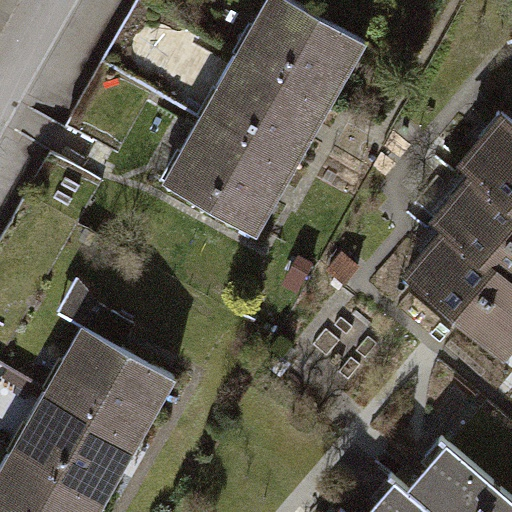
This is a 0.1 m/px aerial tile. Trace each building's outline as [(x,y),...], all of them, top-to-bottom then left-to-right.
[(360,57),(264,5),(157,203),(252,254),(360,57)] [(511,217),(511,133),(499,122),(457,172),(469,182),(511,217)] [(511,302),(511,217),(469,182),(427,232),(440,243),(511,302)] [(501,378),(511,364),(511,302),(440,243),(398,293),(501,378)] [(55,327),(75,337),(0,475),(0,511),(98,511),(167,387),(119,361),(136,331),(91,307),(77,288),(55,327)] [(511,511),(511,510),(445,456),(406,504),(416,511),(511,511)] [(416,511),(406,504),(394,494),(378,511),(416,511)]
